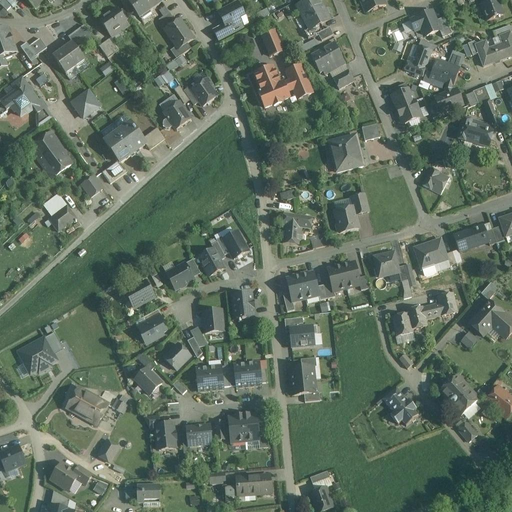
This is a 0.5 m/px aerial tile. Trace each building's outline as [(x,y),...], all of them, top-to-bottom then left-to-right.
[(11,8),(3,0),(1,0),(0,1),(0,5),(7,12),(11,8)] [(23,0),(34,10),(40,4),(39,4),(43,0),(23,0)] [(161,0),(129,0),(128,1),(139,18),(163,2),(161,0)] [(318,0),(311,0),(297,8),(309,31),(310,32),(321,26),(330,21),(318,0)] [(359,0),(366,15),(385,7),(382,0),(359,0)] [(496,0),(494,0),(481,5),(488,23),(496,19),(502,16),(496,0)] [(237,3),(218,14),(224,25),(227,31),(232,29),(247,20),(245,16),(244,16),(237,3)] [(116,9),(99,22),(109,37),(119,30),(121,32),(128,27),(116,9)] [(169,13),(159,21),(166,31),(176,23),(169,13)] [(440,32),(432,13),(410,22),(415,33),(421,31),(423,36),(427,37),(440,32)] [(166,31),(165,31),(176,47),(179,50),(187,44),(193,40),(180,21),(176,23),(166,31)] [(224,25),(212,31),(218,42),(234,34),(232,29),(227,31),(224,25)] [(321,26),(310,32),(309,31),(304,33),(308,40),(318,35),(324,32),(321,26)] [(95,41),(84,27),(79,31),(87,41),(86,42),(89,46),(95,41)] [(511,32),(510,27),(493,33),(495,39),(500,38),(510,34),(511,33),(511,32)] [(329,29),(324,32),(318,35),(322,43),(333,36),(329,29)] [(7,30),(0,32),(0,69),(6,67),(3,61),(2,58),(11,55),(16,53),(7,30)] [(79,31),(74,34),(82,45),(86,42),(87,41),(79,31)] [(262,37),(270,57),(283,52),(275,32),(262,37)] [(82,45),(74,34),(69,38),(72,43),(76,49),(82,45)] [(502,45),(488,51),(485,43),(476,47),(475,47),(478,55),(483,68),(511,57),(511,39),(510,34),(500,38),(502,45)] [(47,49),(40,39),(34,43),(41,53),(47,49)] [(315,39),(300,45),(302,51),(317,46),(315,39)] [(109,41),(99,47),(108,60),(117,53),(109,41)] [(474,42),(468,45),(472,57),(478,55),(475,47),(476,47),(474,42)] [(41,53),(34,43),(29,47),(36,57),(41,53)] [(76,49),(72,43),(63,50),(75,68),(85,61),(76,49)] [(29,47),(27,44),(21,48),(31,63),(37,58),(36,57),(29,47)] [(179,50),(176,47),(170,52),(176,60),(191,50),(187,44),(179,50)] [(345,66),(333,44),(310,57),(320,75),(323,73),(325,77),(345,66)] [(395,44),(393,51),(401,53),(403,46),(395,44)] [(413,45),(404,71),(415,75),(414,78),(417,79),(418,76),(422,78),(425,70),(432,52),(413,45)] [(453,53),(441,48),(439,55),(451,59),(453,53)] [(75,68),(63,50),(53,57),(66,76),(75,68)] [(184,55),(178,59),(182,66),(189,62),(184,55)] [(460,69),(437,60),(431,74),(429,80),(434,82),(446,86),(452,88),(453,88),(460,69)] [(100,69),(105,76),(114,69),(109,62),(100,69)] [(175,62),(166,68),(170,73),(178,67),(175,62)] [(273,68),(254,76),(261,93),(258,94),(265,110),(273,107),(274,108),(282,104),(281,103),(289,99),(287,93),(294,91),(298,101),(312,95),(301,67),(286,73),(290,82),(283,85),(283,84),(280,85),(273,68)] [(348,72),(333,80),(339,91),(354,83),(348,72)] [(427,72),(423,83),(432,87),(434,82),(429,80),(431,74),(427,72)] [(154,80),(159,88),(166,83),(161,75),(154,80)] [(36,79),(39,85),(48,82),(45,76),(36,79)] [(21,79),(12,85),(17,92),(1,103),(0,103),(0,102),(0,117),(1,118),(8,113),(7,112),(13,108),(21,118),(33,109),(37,115),(46,109),(41,101),(39,103),(21,79)] [(192,90),(191,91),(199,103),(203,108),(217,98),(212,90),(214,89),(207,79),(192,90)] [(406,85),(389,92),(391,97),(408,91),(406,85)] [(452,88),(446,86),(444,91),(446,96),(435,100),(441,114),(462,105),(456,92),(452,93),(451,91),(452,88)] [(180,87),(174,91),(184,106),(190,102),(183,92),(180,87)] [(190,88),(183,92),(190,102),(194,107),(199,103),(191,91),(192,90),(190,88)] [(484,89),(473,93),(478,105),(482,104),(489,101),(484,89)] [(408,91),(391,97),(400,119),(402,118),(405,125),(419,120),(416,112),(419,111),(412,96),(410,97),(408,91)] [(340,97),(344,103),(351,99),(347,93),(340,97)] [(88,94),(73,105),(83,120),(98,109),(88,94)] [(489,101),(482,104),(488,118),(495,115),(489,101)] [(179,103),(164,114),(168,119),(163,122),(163,126),(165,130),(169,130),(173,127),(176,131),(191,121),(179,103)] [(495,115),(488,118),(493,130),(500,128),(495,115)] [(471,122),(464,120),(458,140),(488,149),(491,137),(483,134),(475,132),(477,126),(471,124),(471,122)] [(142,140),(131,124),(120,132),(135,153),(145,146),(146,146),(142,140)] [(376,126),(362,129),(365,142),(379,139),(376,126)] [(484,128),(477,126),(475,132),(483,134),(484,128)] [(493,130),(484,128),(483,134),(491,137),(493,130)] [(165,140),(157,129),(152,133),(160,144),(165,140)] [(52,132),(29,149),(52,181),(73,165),(52,132)] [(135,153),(120,132),(105,143),(119,162),(120,164),(135,153)] [(160,144),(152,133),(147,137),(155,147),(160,144)] [(155,147),(147,137),(142,140),(146,146),(145,146),(149,151),(155,147)] [(356,137),(329,144),(337,175),(364,168),(356,137)] [(431,156),(433,163),(443,160),(445,169),(452,167),(447,147),(435,150),(436,155),(431,156)] [(119,162),(108,170),(116,181),(127,173),(120,164),(119,162)] [(108,170),(103,174),(110,185),(116,181),(108,170)] [(440,174),(432,170),(423,187),(431,191),(440,174)] [(447,178),(440,174),(431,191),(441,196),(447,184),(449,179),(447,178)] [(96,176),(81,183),(88,199),(104,191),(96,176)] [(294,192),(279,195),(282,203),(296,200),(294,192)] [(59,196),(46,205),(54,217),(67,207),(59,196)] [(365,196),(350,199),(353,208),(355,217),(369,213),(365,196)] [(54,217),(49,221),(58,233),(76,220),(67,207),(54,217)] [(353,208),(335,213),(338,225),(336,227),(338,232),(340,234),(359,230),(355,217),(353,208)] [(312,220),(284,216),(282,244),(301,246),(302,229),(311,230),(312,220)] [(511,216),(500,221),(506,238),(511,236),(511,216)] [(484,226),(453,237),(459,254),(489,244),(490,243),(486,233),(484,226)] [(499,228),(491,231),(496,245),(504,242),(499,228)] [(491,231),(486,233),(490,243),(489,244),(490,247),(496,245),(491,231)] [(240,237),(234,235),(223,241),(230,254),(233,261),(248,252),(240,237)] [(230,254),(223,241),(221,238),(216,241),(217,243),(224,257),(230,254)] [(328,238),(311,243),(313,251),(330,246),(328,238)] [(440,243),(424,248),(424,247),(414,250),(421,272),(422,271),(424,277),(426,278),(435,275),(436,273),(434,267),(447,263),(448,263),(445,256),(441,241),(440,241),(440,243)] [(224,257),(217,243),(211,246),(214,250),(220,262),(226,259),(224,257)] [(214,250),(203,256),(206,261),(201,263),(209,278),(225,270),(220,262),(214,250)] [(452,253),(445,256),(448,263),(447,263),(449,267),(456,265),(452,253)] [(394,254),(374,258),(379,279),(398,274),(399,274),(398,269),(394,254)] [(200,275),(192,261),(185,265),(193,279),(200,275)] [(349,265),(348,264),(341,266),(347,290),(360,287),(358,279),(355,264),(349,265)] [(185,265),(166,275),(175,292),(194,282),(193,279),(185,265)] [(341,266),(333,267),(333,269),(327,270),(331,286),(333,294),(334,293),(347,290),(341,266)] [(399,274),(398,274),(400,283),(402,283),(407,281),(404,267),(398,269),(399,274)] [(313,274),(308,275),(307,274),(299,276),(306,300),(319,297),(317,288),(313,274)] [(157,276),(152,279),(158,289),(162,286),(157,276)] [(299,276),(292,278),(292,279),(286,280),(290,295),(292,304),(293,304),(306,300),(299,276)] [(365,278),(358,279),(360,287),(361,292),(368,290),(365,278)] [(407,281),(402,283),(403,292),(402,300),(412,298),(407,281)] [(145,283),(126,294),(131,303),(135,301),(138,307),(154,298),(145,283)] [(491,284),(481,295),(488,302),(498,291),(491,284)] [(324,286),(317,288),(319,297),(320,302),(328,300),(324,288),(324,286)] [(333,294),(331,286),(324,288),(328,300),(335,298),(334,293),(333,294)] [(251,295),(232,298),(235,321),(254,319),(253,309),(254,309),(253,303),(252,303),(251,295)] [(290,295),(283,296),(287,314),(295,312),(293,304),(292,304),(290,295)] [(453,295),(437,299),(439,306),(442,318),(458,314),(453,295)] [(328,303),(320,304),(321,313),(330,311),(328,303)] [(511,322),(490,303),(468,326),(482,338),(491,327),(507,340),(511,333),(511,322)] [(439,306),(428,308),(432,320),(442,318),(439,306)] [(428,308),(423,310),(426,322),(432,320),(428,308)] [(422,309),(407,313),(407,315),(408,315),(412,332),(427,328),(426,322),(423,310),(422,309)] [(158,311),(143,319),(146,325),(159,317),(160,317),(161,316),(158,311)] [(221,311),(203,313),(205,335),(224,333),(221,311)] [(407,315),(392,319),(397,339),(413,335),(412,332),(408,315),(407,315)] [(146,325),(138,329),(143,338),(146,337),(150,344),(162,338),(161,335),(167,332),(164,327),(165,326),(160,317),(159,317),(146,325)] [(48,335),(53,333),(49,326),(44,328),(48,335)] [(317,327),(290,330),(292,349),(314,347),(313,336),(317,336),(317,327)] [(198,329),(190,333),(194,339),(199,348),(208,347),(198,329)] [(458,342),(468,351),(476,341),(467,333),(458,342)] [(55,334),(19,353),(31,375),(55,361),(52,356),(63,350),(55,334)] [(199,348),(194,339),(187,343),(197,360),(202,355),(199,348)] [(178,346),(164,360),(176,372),(190,358),(178,346)] [(155,368),(143,356),(136,359),(147,370),(150,373),(155,368)] [(413,366),(405,356),(399,361),(407,371),(413,366)] [(315,359),(301,361),(301,369),(313,368),(316,368),(315,359)] [(260,364),(247,366),(249,388),(262,387),(260,364)] [(247,366),(234,367),(236,389),(249,388),(247,366)] [(222,368),(209,369),(211,392),(224,391),(222,368)] [(301,369),(289,370),(291,384),(315,381),(313,368),(301,369)] [(209,369),(196,371),(198,393),(211,392),(209,369)] [(147,370),(135,382),(150,397),(162,385),(150,373),(147,370)] [(457,377),(439,394),(461,418),(479,401),(457,377)] [(501,380),(495,387),(498,389),(501,391),(506,384),(501,380)] [(315,381),(291,384),(292,397),(304,396),(316,395),(316,394),(315,381)] [(396,389),(382,401),(390,410),(404,399),(396,389)] [(511,400),(501,391),(498,389),(486,404),(505,420),(511,413),(511,400)] [(107,407),(78,390),(66,410),(96,427),(107,407)] [(316,395),(304,396),(305,404),(320,403),(319,394),(316,394),(316,395)] [(407,402),(404,399),(390,410),(393,414),(390,417),(398,426),(402,423),(406,428),(418,417),(414,412),(416,410),(409,401),(407,402)] [(125,405),(119,402),(114,411),(120,414),(125,405)] [(248,416),(248,417),(243,417),(242,417),(245,443),(258,442),(259,442),(258,431),(256,416),(249,417),(249,416),(248,416)] [(236,418),(236,417),(235,417),(235,419),(228,419),(231,445),(245,443),(242,417),(236,418)] [(159,418),(144,419),(150,431),(150,433),(156,432),(155,428),(160,427),(159,418)] [(223,423),(215,424),(217,442),(225,441),(223,423)] [(477,437),(466,424),(458,431),(469,444),(477,437)] [(160,427),(155,428),(156,432),(158,452),(176,450),(175,441),(176,441),(175,434),(174,434),(173,426),(160,427)] [(203,427),(193,428),(193,429),(187,429),(187,433),(189,448),(211,446),(209,427),(203,428),(203,427)] [(266,430),(258,431),(259,442),(258,442),(259,451),(268,450),(266,430)] [(187,433),(181,434),(183,452),(190,451),(189,448),(187,433)] [(107,442),(98,457),(110,465),(119,450),(107,442)] [(19,448),(0,455),(0,460),(6,474),(26,465),(19,448)] [(75,474),(62,465),(51,481),(68,493),(76,481),(79,476),(75,474)] [(175,474),(184,475),(184,466),(175,466),(175,474)] [(93,476),(79,467),(75,474),(79,476),(76,481),(85,487),(93,476)] [(327,473),(310,479),(312,486),(329,480),(327,473)] [(224,474),(210,475),(210,486),(225,485),(224,474)] [(269,477),(236,479),(237,489),(238,497),(270,495),(269,477)] [(97,482),(94,492),(103,495),(107,484),(97,482)] [(160,486),(136,487),(137,505),(160,504),(160,486)] [(237,489),(225,489),(226,503),(239,502),(238,497),(237,489)] [(326,489),(310,495),(315,511),(325,511),(333,509),(326,489)]
